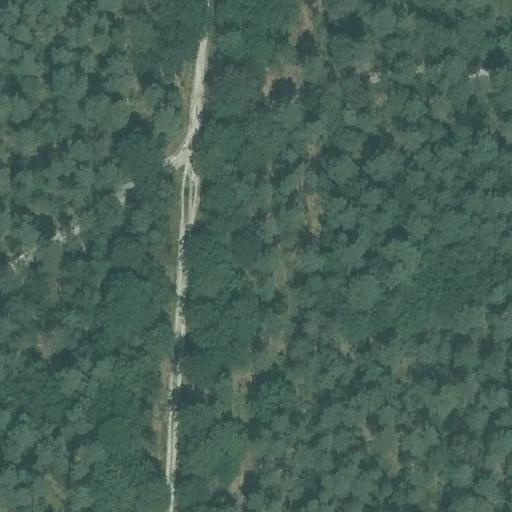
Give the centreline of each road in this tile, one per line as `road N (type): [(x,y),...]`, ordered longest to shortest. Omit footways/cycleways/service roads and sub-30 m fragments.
road 1 (track): [(511,81),(446,71),(372,74),(282,102),(187,151),(0,271)]
road 2 (track): [(159,511),(198,0)]
